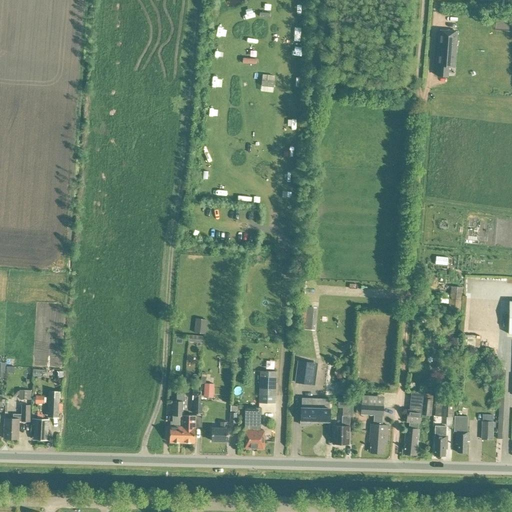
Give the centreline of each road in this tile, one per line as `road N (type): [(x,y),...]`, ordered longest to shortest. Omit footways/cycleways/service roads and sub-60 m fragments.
road 1 (secondary): [(511,470),(0,456)]
road 2 (unclassified): [(398,511),(0,500)]
road 3 (track): [(248,226),(270,228),(289,253),(278,463)]
road 4 (unknown): [(505,470),(511,360),(490,319),(490,296),(493,287),(511,284)]
